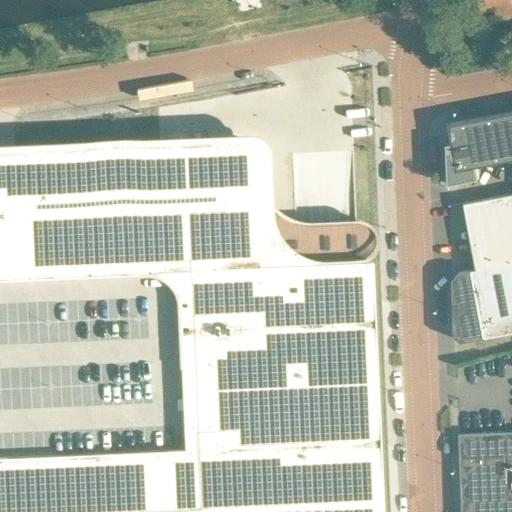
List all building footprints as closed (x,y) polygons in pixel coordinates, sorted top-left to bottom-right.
[(511,0),(479,0),(481,11),(495,9),(497,20),(511,16),(511,0)] [(511,111),(448,123),(452,142),(446,143),(448,184),(479,178),(476,166),(511,159),(511,111)] [(0,511),(382,511),(371,258),(359,258),(258,262),(253,143),(253,139),(159,143),(0,149),(0,511)] [(476,270),(511,262),(511,193),(464,203),(476,269),(476,270)] [(458,272),(452,279),(454,336),(461,341),(511,331),(511,262),(476,270),(476,269),(458,272)] [(511,422),(511,355),(465,356),(465,398),(475,398),(475,402),(463,402),(463,423),(511,422)] [(511,511),(511,430),(459,433),(462,511),(511,511)]
